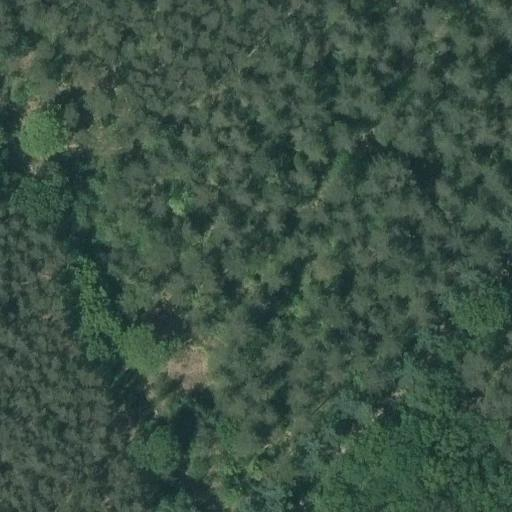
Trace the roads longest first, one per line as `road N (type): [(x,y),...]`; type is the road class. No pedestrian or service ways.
road 1 (track): [(0,141),(19,164),(192,511)]
road 2 (track): [(285,511),(511,279)]
